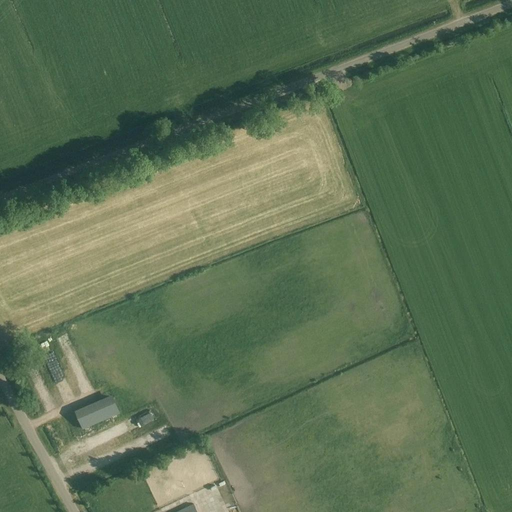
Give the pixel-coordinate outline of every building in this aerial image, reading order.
[(71,339),(61,343),(74,373),(85,369),(71,339)] [(49,341),(39,345),(49,368),(59,364),(49,341)] [(105,352),(93,355),(98,378),(110,376),(105,352)] [(90,416),(92,421),(100,418),(98,412),(90,416)] [(82,413),(55,423),(58,429),(53,431),(56,439),(88,428),(82,413)] [(105,435),(99,436),(101,444),(121,438),(118,427),(104,431),(105,435)] [(213,486),(194,495),(202,511),(231,511),(224,498),(233,493),(227,481),(214,488),(213,486)]
